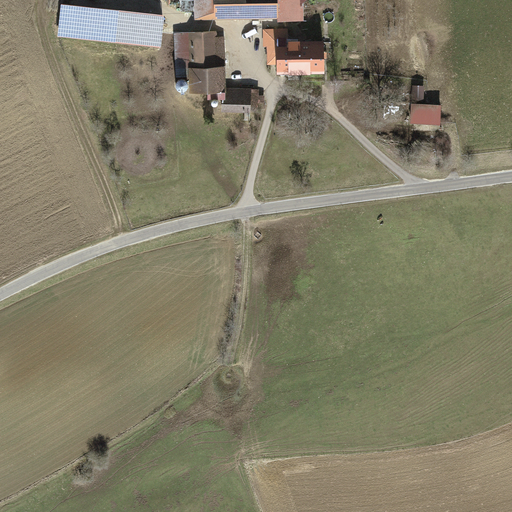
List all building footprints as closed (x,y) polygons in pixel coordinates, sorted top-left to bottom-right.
[(275,0),(213,0),(214,13),(275,14),(275,0)] [(275,0),(275,14),(303,14),(303,0),(275,0)] [(63,9),(61,39),(164,47),(166,17),(63,9)] [(207,26),(187,28),(191,83),(229,80),(226,37),(207,26)] [(324,37),(282,37),(283,66),(324,65),(324,37)] [(227,84),(227,106),(263,105),(263,84),(227,84)] [(444,92),(417,93),(417,114),(445,113),(444,92)]
